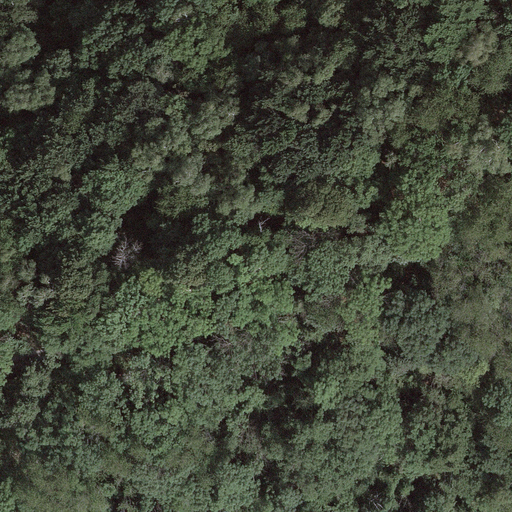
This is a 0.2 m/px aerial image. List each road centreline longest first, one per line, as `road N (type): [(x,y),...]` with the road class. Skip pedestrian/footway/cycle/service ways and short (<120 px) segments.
road 1 (track): [(0,367),(74,347),(197,294),(373,245),(511,163)]
road 2 (track): [(405,511),(154,463),(0,451)]
road 3 (track): [(443,200),(456,129),(511,96)]
